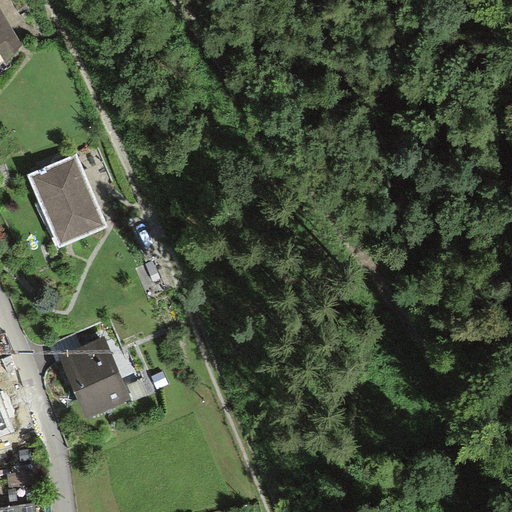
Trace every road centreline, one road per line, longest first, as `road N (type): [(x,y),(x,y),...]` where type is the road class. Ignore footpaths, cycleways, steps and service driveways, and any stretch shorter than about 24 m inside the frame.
road 1 (track): [(504,511),(494,468),(387,299),(167,0)]
road 2 (track): [(51,0),(112,120),(274,511)]
road 3 (residential): [(64,511),(49,439),(0,313)]
